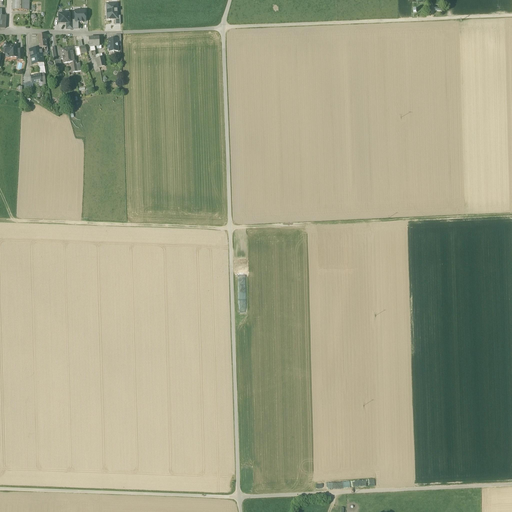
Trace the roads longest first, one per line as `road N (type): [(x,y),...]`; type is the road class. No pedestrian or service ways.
road 1 (track): [(0,220),(229,228),(511,215)]
road 2 (unclassified): [(238,497),(221,27)]
road 3 (track): [(511,15),(221,27)]
road 4 (track): [(511,484),(238,497)]
road 5 (track): [(0,488),(238,497)]
road 6 (unclassified): [(221,27),(0,33)]
